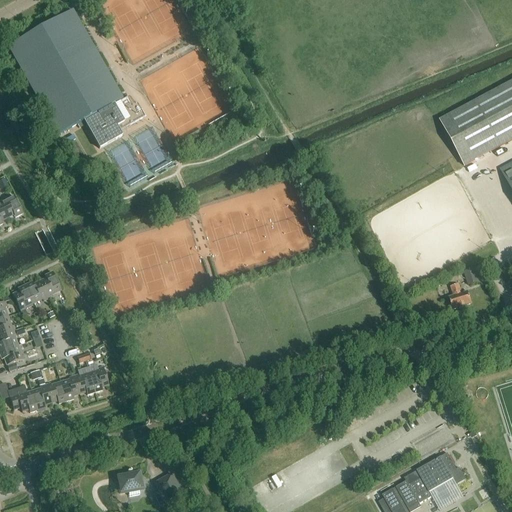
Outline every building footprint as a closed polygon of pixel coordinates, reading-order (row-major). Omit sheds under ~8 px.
[(122,100),(88,39),(71,11),(7,47),(57,137),(84,122),(99,150),(125,135),(122,130),(145,118),(137,104),(132,107),(127,97),(122,100)] [(464,167),(511,141),(511,83),(440,121),(464,167)] [(511,164),(501,170),(511,190),(511,164)] [(0,201),(0,204),(7,219),(14,216),(15,219),(22,215),(13,197),(4,201),(3,200),(0,201)] [(479,282),(474,268),(463,272),(468,285),(479,282)] [(40,282),(48,300),(52,297),(52,296),(61,291),(52,273),(45,277),(46,279),(40,282)] [(43,302),(48,300),(40,282),(33,285),(32,283),(25,286),(33,304),(42,300),(43,302)] [(23,317),(27,315),(24,308),(33,304),(25,286),(18,290),(19,292),(12,295),(20,312),(23,317)] [(453,311),(472,305),(468,293),(462,295),(459,286),(451,288),(453,297),(449,299),(453,311)] [(0,336),(15,332),(13,327),(11,327),(8,318),(0,320),(0,336)] [(31,333),(36,347),(43,345),(39,331),(31,333)] [(0,352),(18,346),(14,337),(16,336),(15,332),(0,336),(0,352)] [(18,346),(0,352),(0,356),(1,361),(4,360),(6,367),(25,360),(23,355),(21,356),(18,346)] [(18,370),(16,363),(9,366),(11,372),(18,370)] [(89,374),(95,394),(102,391),(102,388),(109,386),(103,368),(98,370),(96,366),(87,368),(89,374)] [(87,396),(95,394),(89,374),(87,368),(77,371),(79,375),(74,377),(80,395),(86,393),(87,396)] [(41,370),(31,373),(35,387),(45,384),(41,370)] [(73,397),(80,395),(74,377),(69,378),(70,380),(60,383),(66,402),(74,400),(73,397)] [(58,405),(66,402),(60,383),(51,386),(50,384),(45,386),(51,404),(57,402),(58,405)] [(44,406),(51,404),(45,386),(40,387),(41,389),(31,392),(37,411),(45,409),(44,406)] [(27,394),(24,387),(8,392),(14,411),(21,409),(22,413),(29,411),(30,414),(37,411),(31,392),(27,394)] [(467,387),(463,389),(468,398),(473,395),(467,387)] [(406,483),(382,497),(384,500),(378,503),(382,511),(415,511),(421,509),(419,505),(432,498),(429,493),(453,479),(456,486),(466,480),(459,469),(457,470),(447,454),(404,479),(406,483)] [(139,491),(143,490),(139,473),(116,478),(120,495),(128,493),(129,497),(139,495),(139,491)] [(154,484),(159,492),(154,495),(159,504),(164,501),(164,502),(181,493),(171,474),(154,484)] [(472,511),(497,511),(499,511),(492,500),(472,511)]
